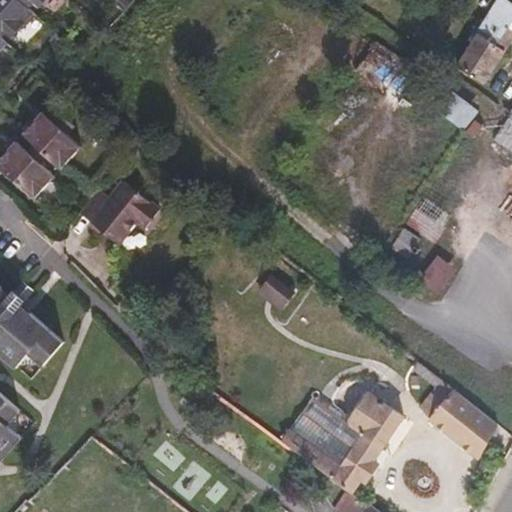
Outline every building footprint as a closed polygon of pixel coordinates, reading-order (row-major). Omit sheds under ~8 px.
[(23,28),(33,17),(26,12),(13,0),(0,0),(0,38),(8,31),(11,33),(19,26),(23,28)] [(13,0),(26,12),(35,1),(40,5),(44,0),(13,0)] [(511,7),(503,1),(485,26),(471,46),(454,69),(481,88),(511,46),(511,7)] [(466,43),(471,46),(485,26),(481,22),(476,29),(473,27),(470,31),(473,33),(466,43)] [(354,73),(397,105),(407,90),(416,78),(373,46),(354,73)] [(407,90),(397,105),(407,112),(418,97),(407,90)] [(432,110),(457,130),(472,111),(447,91),(432,110)] [(43,161),(58,175),(78,153),(65,139),(71,132),(58,120),(51,127),(40,118),(19,138),(31,149),(43,161)] [(511,161),(511,120),(509,118),(489,145),(511,161)] [(473,142),(483,129),(476,120),(465,136),(473,142)] [(36,169),(43,161),(31,149),(24,157),(11,147),(0,159),(0,173),(31,203),(50,182),(36,169)] [(111,200),(99,191),(88,203),(79,215),(117,247),(137,224),(145,229),(161,212),(126,184),(111,200)] [(429,239),(446,216),(422,198),(405,220),(429,239)] [(393,234),(388,242),(407,257),(413,249),(393,234)] [(407,257),(388,242),(381,252),(401,267),(407,257)] [(435,255),(414,277),(431,293),(452,271),(435,255)] [(302,286),(275,269),(257,290),(284,310),(302,286)] [(0,307),(11,316),(32,290),(25,284),(21,281),(0,307)] [(0,352),(19,369),(30,357),(44,367),(65,343),(31,315),(25,321),(22,320),(20,322),(12,317),(11,316),(0,307),(0,352)] [(0,466),(24,439),(12,428),(23,414),(0,393),(0,466)] [(479,464),(499,432),(455,397),(446,408),(431,428),(479,464)] [(338,487),(353,497),(407,424),(373,398),(351,428),(367,440),(344,471),(294,434),(284,447),(304,461),(338,487)] [(329,511),(373,511),(353,497),(338,487),(323,507),(329,511)]
